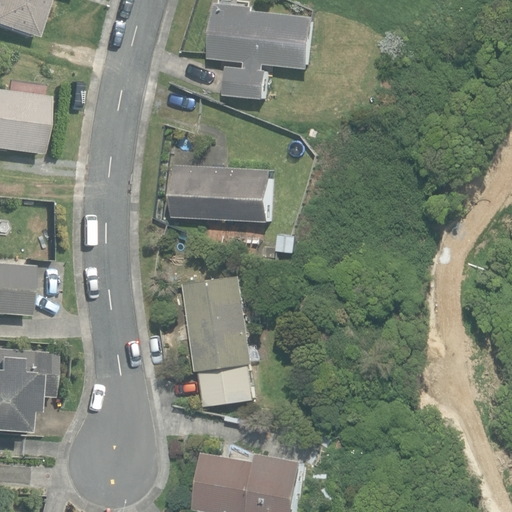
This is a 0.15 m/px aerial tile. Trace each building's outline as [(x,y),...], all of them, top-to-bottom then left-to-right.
[(0,0),(0,25),(34,37),(46,0),(0,0)] [(226,94),(267,99),(270,70),(266,70),(266,65),(311,69),(316,17),(254,11),(255,7),(217,3),(211,58),(247,61),(246,68),(229,67),(226,94)] [(0,148),(40,154),(47,97),(0,90),(0,148)] [(176,217),(271,222),(274,170),(178,165),(176,217)] [(0,313),(27,315),(31,266),(0,264),(0,313)] [(245,276),(187,284),(198,372),(201,371),(207,407),(258,399),(253,365),(258,364),(245,276)] [(55,354),(0,349),(0,429),(23,431),(24,429),(30,429),(33,397),(52,398),(55,354)] [(300,511),(309,461),(263,453),(261,462),(207,452),(197,509),(214,511),(300,511)]
